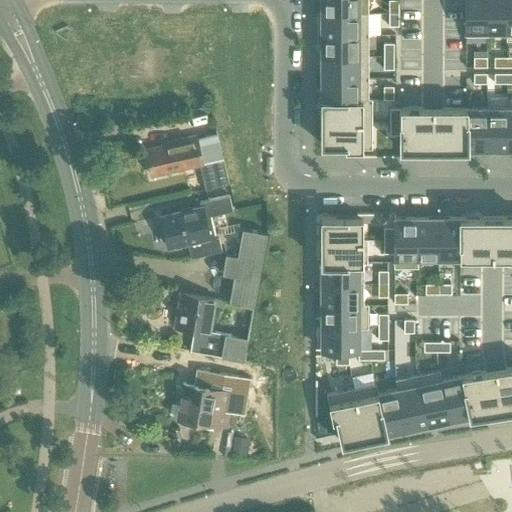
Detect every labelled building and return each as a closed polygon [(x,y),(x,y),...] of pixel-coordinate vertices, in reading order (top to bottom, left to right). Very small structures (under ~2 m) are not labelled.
[(320,0),(321,13),(367,13),(367,0),(320,0)] [(399,0),(388,0),(388,12),(399,12),(399,0)] [(486,0),(464,0),(465,31),(465,35),(487,35),(487,31),(486,31),(486,0)] [(506,0),(486,0),(486,31),(487,31),(505,31),(505,40),(506,40),(506,0)] [(399,12),(388,12),(388,25),(399,26),(399,12)] [(367,13),(321,13),(321,34),(367,34),(367,31),(367,13)] [(168,23),(140,29),(150,74),(176,68),(176,69),(189,66),(186,51),(174,54),(168,23)] [(220,26),(205,29),(215,74),(241,68),(241,69),(260,65),(260,50),(239,54),(233,23),(220,26)] [(90,28),(75,31),(85,75),(111,70),(111,71),(124,68),(121,53),(110,56),(103,25),(90,28)] [(367,34),(321,34),(321,56),(367,56),(367,34)] [(393,43),(383,43),(383,56),(393,56),(393,43)] [(367,56),(321,56),(321,77),(367,77),(367,56)] [(393,56),(383,56),(383,69),(393,69),(393,56)] [(486,57),(473,57),(473,67),(486,67),(486,57)] [(507,57),(494,57),(494,67),(507,67),(507,57)] [(473,77),(473,83),(486,83),(486,73),(473,73),(473,77)] [(494,73),(493,83),(507,83),(507,73),(494,73)] [(367,77),(321,77),(321,99),(371,99),(371,98),(367,98),(367,77)] [(393,86),(383,86),(383,99),(393,99),(393,86)] [(321,110),(320,110),(320,124),(371,124),(371,99),(321,99),(321,108),(321,110)] [(389,108),(389,121),(399,121),(399,108),(389,108)] [(400,108),(399,108),(399,121),(400,126),(400,131),(400,134),(400,148),(401,148),(419,149),(422,149),(422,143),(422,141),(432,141),(442,141),(442,145),(442,149),(446,149),(446,148),(466,148),(466,131),(464,131),(464,121),(464,110),(464,108),(444,108),(442,108),(432,108),(422,108),(420,108),(417,108),(417,113),(408,113),(408,108),(400,108)] [(464,108),(464,110),(464,121),(464,131),(466,131),(466,148),(486,148),(486,108),(466,108),(465,108),(464,108)] [(507,108),(486,108),(486,148),(507,149),(507,108)] [(389,121),(389,134),(400,134),(400,131),(400,126),(399,121),(389,121)] [(371,124),(320,124),(320,132),(321,132),(321,144),(331,144),(344,144),(344,148),(354,148),(361,148),(371,148),(371,124)] [(166,144),(145,149),(151,175),(186,167),(185,163),(192,162),(193,165),(199,164),(202,164),(196,137),(196,135),(165,142),(166,144)] [(202,164),(199,164),(205,189),(228,184),(223,159),(202,164)] [(201,207),(161,216),(168,246),(187,242),(190,257),(222,250),(218,233),(214,234),(210,215),(233,210),(229,195),(200,201),(201,207)] [(460,217),(459,233),(459,235),(459,243),(459,245),(459,254),(459,258),(491,258),(507,258),(506,252),(509,252),(511,252),(511,216),(505,217),(506,217),(502,216),(502,225),(491,225),(482,225),(482,216),(478,216),(478,217),(460,217)] [(321,228),(320,228),(320,239),(362,239),(361,217),(321,217),(321,228)] [(395,217),(394,217),(393,227),(393,240),(393,253),(393,267),(417,267),(417,258),(416,217),(395,217)] [(438,217),(416,217),(417,258),(438,258),(438,217)] [(460,217),(438,217),(438,258),(459,258),(459,254),(459,245),(459,243),(459,235),(459,233),(460,217)] [(393,227),(383,227),(383,240),(393,240),(393,227)] [(225,253),(222,273),(233,275),(229,301),(228,302),(233,302),(253,306),(258,280),(266,232),(242,228),(237,255),(225,253)] [(362,239),(320,239),(320,250),(321,250),(321,253),(321,261),(366,261),(366,239),(362,239)] [(393,240),(383,240),(383,253),(393,253),(393,240)] [(366,261),(321,261),(321,283),(363,283),(363,262),(366,262),(366,261)] [(388,270),(378,270),(378,283),(388,283),(388,270)] [(363,283),(321,283),(321,305),(363,304),(363,283)] [(388,283),(378,283),(378,296),(388,296),(388,283)] [(425,283),(425,293),(438,293),(438,284),(425,283)] [(438,284),(438,293),(451,293),(451,284),(438,284)] [(177,309),(175,321),(177,322),(177,326),(193,329),(190,350),(223,356),(227,333),(218,332),(207,330),(207,326),(210,327),(212,315),(210,315),(211,304),(223,306),(224,300),(212,298),(182,292),(179,310),(177,309)] [(407,293),(394,293),(394,303),(407,303),(407,293)] [(363,304),(321,305),(321,326),(368,327),(368,304),(363,304)] [(388,313),(378,313),(378,326),(388,326),(388,313)] [(413,319),(403,319),(403,332),(413,332),(413,319)] [(368,327),(321,326),(321,349),(358,349),(370,349),(370,327),(368,327)] [(388,326),(378,326),(378,339),(387,339),(388,326)] [(227,333),(223,356),(224,356),(225,351),(244,355),(247,337),(246,337),(227,333)] [(423,341),(423,351),(436,351),(436,341),(423,341)] [(449,341),(436,341),(436,351),(449,351),(449,341)] [(358,349),(358,359),(371,359),(371,349),(370,349),(358,349)] [(384,349),(371,349),(371,359),(384,359),(384,349)] [(348,354),(335,354),(335,364),(348,364),(348,354)] [(471,373),(464,374),(464,376),(464,378),(467,396),(467,398),(469,414),(488,412),(492,411),(490,403),(510,400),(511,408),(511,366),(505,368),(485,371),(480,372),(481,377),(478,377),(471,378),(471,375),(471,373)] [(426,372),(418,374),(427,424),(448,419),(441,379),(439,370),(426,372)] [(409,376),(395,379),(397,388),(406,428),(427,424),(418,374),(409,376)] [(461,375),(441,379),(448,419),(469,414),(464,374),(461,375)] [(183,382),(180,402),(227,411),(228,407),(231,391),(183,382)] [(375,383),(353,388),(363,437),(374,435),(385,433),(377,393),(375,383)] [(353,388),(326,394),(328,403),(332,420),(332,421),(333,421),(336,420),(339,433),(339,434),(341,442),(351,440),(363,437),(353,388)] [(394,389),(377,393),(385,433),(406,428),(397,388),(394,389)] [(180,402),(177,417),(179,418),(179,419),(180,420),(181,422),(182,422),(184,423),(185,424),(187,424),(188,423),(190,423),(191,422),(192,421),(193,420),(225,426),(233,427),(235,412),(227,411),(180,402)] [(233,440),(231,451),(246,454),(247,442),(233,440)]
